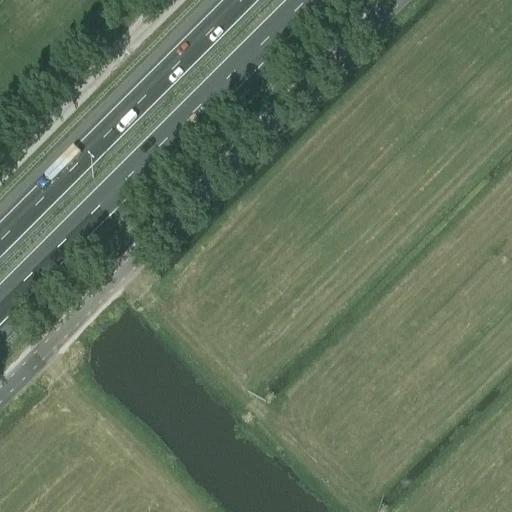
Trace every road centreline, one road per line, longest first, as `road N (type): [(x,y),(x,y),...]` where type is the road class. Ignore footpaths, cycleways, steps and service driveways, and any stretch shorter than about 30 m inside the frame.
road 1 (unclassified): [(0,395),(396,0)]
road 2 (motorway): [(0,315),(317,0)]
road 3 (motorway): [(241,0),(0,238)]
road 4 (unclassified): [(0,170),(172,0)]
